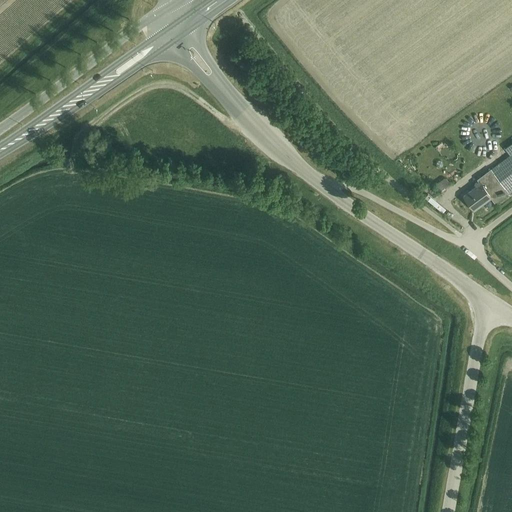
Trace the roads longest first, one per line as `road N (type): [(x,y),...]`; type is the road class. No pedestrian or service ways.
road 1 (unclassified): [(448,511),(486,298)]
road 2 (tertiary): [(486,298),(315,180)]
road 3 (unclassified): [(166,9),(0,129)]
road 4 (unclassified): [(476,247),(364,192),(315,180)]
road 5 (tertiary): [(315,180),(220,85)]
road 6 (secondary): [(79,99),(123,76),(177,29)]
road 7 (secondary): [(177,29),(79,99)]
